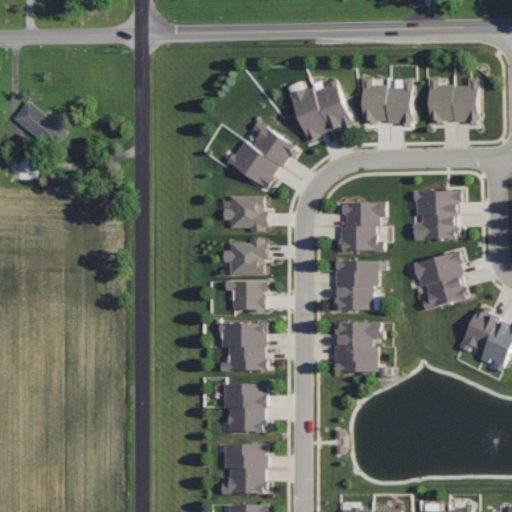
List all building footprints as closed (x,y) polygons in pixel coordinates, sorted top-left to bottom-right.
[(480,77),(471,77),(471,84),(441,85),(441,75),(431,75),(432,118),(481,117),(480,77)] [(339,77),(328,81),(330,84),(316,90),(315,86),(308,89),(307,86),(292,92),(311,140),(322,136),(320,133),(343,124),(344,128),(357,123),(339,77)] [(364,77),(364,121),(368,121),(368,125),(379,125),(379,121),(389,121),(389,122),(403,122),(403,125),(412,125),(412,121),(414,121),(415,80),(398,80),(398,88),(390,88),(390,85),(374,85),(374,77),(364,77)] [(16,117),(53,151),(69,134),(31,100),(16,117)] [(261,120),(256,127),(263,131),(254,144),(246,139),(237,153),(235,152),(229,161),(269,187),(275,177),(274,176),(282,164),(285,165),(291,156),(294,158),(301,146),(261,120)] [(465,188),(416,189),(416,200),(419,200),(419,213),(425,213),(426,222),(416,222),(416,238),(459,237),(458,232),(463,232),(463,223),(459,224),(459,212),(462,212),(462,202),(466,202),(465,188)] [(267,194),(233,194),(233,207),(227,207),(227,218),(233,218),(233,226),(253,226),(253,229),(267,229),(267,226),(271,226),(271,209),(267,209),(267,194)] [(390,198),(347,199),(347,201),(342,201),(343,214),(347,214),(347,224),(343,224),(343,238),(341,238),(341,245),(345,245),(345,248),(385,247),(385,241),(379,241),(379,233),(378,233),(378,224),(382,224),(382,216),(390,216),(390,198)] [(267,238),(253,238),(253,241),(234,241),(234,249),(226,249),(226,260),(233,260),(233,272),(266,272),(266,258),(270,258),(270,242),(267,242),(267,238)] [(463,247),(414,261),(419,278),(423,277),(425,285),(429,283),(433,298),(425,300),(428,308),(469,296),(468,294),(472,293),(469,284),(466,285),(463,274),(467,273),(464,262),(467,261),(463,247)] [(389,260),(338,259),(338,267),(341,268),(341,270),(338,270),(338,285),(340,285),(340,297),(337,297),(337,305),(342,305),(342,308),(384,308),(384,298),(377,298),(377,285),(382,285),(382,269),(389,269),(389,260)] [(271,280),(228,280),(228,287),(235,287),(235,307),(251,307),(251,311),(271,311),(271,280)] [(479,307),(461,346),(471,351),(474,345),(486,350),(483,357),(491,361),(493,356),(499,359),(496,365),(504,369),(511,352),(511,325),(499,319),(501,316),(491,312),(492,309),(484,305),(482,309),(479,307)] [(384,320),(341,320),(341,323),(338,323),(338,332),(340,332),(340,344),(338,344),(338,359),(341,359),(341,362),(337,362),(337,370),(381,370),(381,344),(376,344),(376,337),(384,337),(384,320)] [(270,321),(222,321),(222,330),(224,330),(224,345),(232,346),(232,361),(223,360),(223,369),(271,369),(270,321)] [(271,382),(227,382),(227,406),(232,406),(232,429),(267,428),(267,407),(272,406),(271,382)] [(345,428),(337,428),(338,453),(346,453),(345,428)] [(271,443),(228,443),(228,466),(233,466),(233,476),(232,476),(232,483),(225,483),(225,493),(272,492),(272,479),(268,479),(268,467),(271,467),(271,443)] [(272,511),(272,503),(232,503),(232,511),(272,511)]
